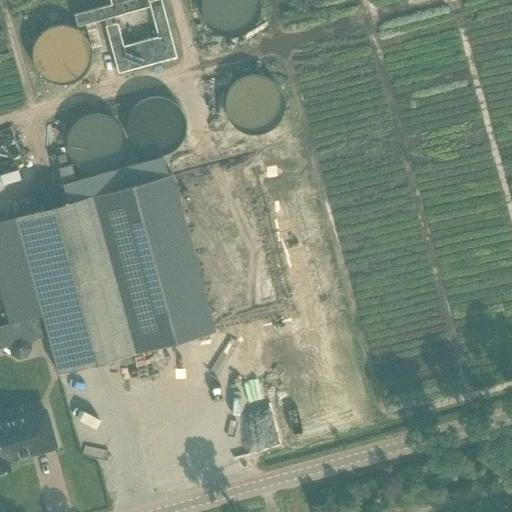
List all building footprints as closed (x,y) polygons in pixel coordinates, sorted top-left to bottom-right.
[(131,0),(120,3),(123,13),(150,6),(148,0),(131,0)] [(160,0),(148,0),(150,6),(158,36),(170,33),(160,0)] [(120,2),(74,14),(77,26),(123,13),(120,3),(120,2)] [(130,70),(127,60),(123,46),(117,23),(105,27),(118,73),(130,70)] [(158,36),(123,46),(127,60),(130,70),(175,56),(170,33),(158,36)] [(215,330),(324,300),(281,143),(172,173),(215,330)] [(71,164),(58,167),(68,202),(14,217),(57,373),(215,330),(172,173),(168,175),(162,155),(75,179),(71,164)] [(13,339),(9,346),(11,354),(18,358),(27,356),(31,349),(28,341),(21,336),(13,339)] [(281,404),(304,399),(301,386),(278,392),(281,404)] [(260,416),(263,428),(288,422),(285,410),(260,416)] [(0,471),(9,469),(6,460),(14,457),(32,453),(52,447),(55,446),(45,411),(0,423),(0,471)] [(290,447),(313,443),(311,432),(287,437),(290,447)]
